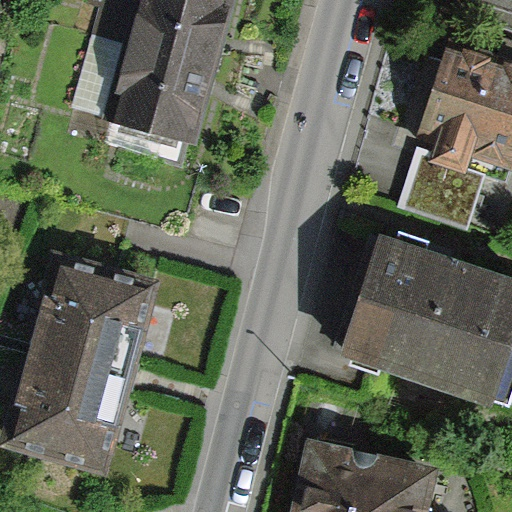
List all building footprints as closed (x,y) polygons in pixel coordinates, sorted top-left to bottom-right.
[(198,148),(234,0),(124,0),(94,122),(198,148)] [(511,54),(451,37),(421,141),(511,166),(511,54)] [(511,255),(376,215),(339,340),(511,391),(511,255)] [(105,478),(154,273),(52,249),(4,454),(105,478)] [(421,511),(434,454),(297,424),(277,511),(421,511)]
